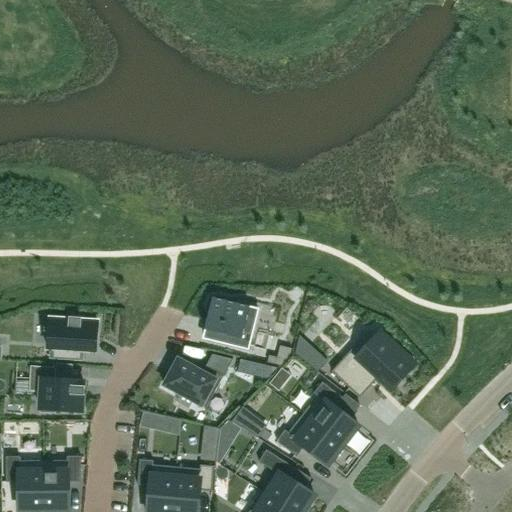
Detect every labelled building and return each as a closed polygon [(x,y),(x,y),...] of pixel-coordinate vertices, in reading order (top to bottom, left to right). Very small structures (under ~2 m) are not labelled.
[(212,297),(204,330),(209,331),(208,336),(207,340),(249,350),(259,309),(212,297)] [(48,330),(47,346),(48,346),(47,350),(50,350),(50,358),(78,360),(78,352),(84,352),(95,353),(95,349),(96,349),(97,333),(96,333),(97,321),(50,318),(49,330),(48,330)] [(347,354),(331,372),(359,398),(377,379),(378,378),(379,379),(391,390),(400,380),(410,369),(393,353),(397,348),(380,333),(376,338),(368,331),(347,354)] [(296,353),(301,358),(311,346),(300,336),(296,353)] [(178,359),(163,385),(178,393),(205,408),(220,382),(224,375),(232,358),(211,353),(201,371),(178,359)] [(283,366),(289,360),(279,357),(269,355),(267,362),(283,366)] [(240,358),(237,371),(249,374),(252,361),(240,358)] [(30,367),(29,392),(41,393),(39,413),(55,414),(55,410),(82,412),(82,396),(84,396),(85,387),(83,387),(83,382),(65,381),(53,380),(54,368),(53,368),(30,367)] [(317,397),(303,415),(343,446),(358,427),(335,408),(342,398),(323,383),(314,394),(317,397)] [(241,426),(250,414),(244,408),(233,422),(241,426)] [(142,413),(139,427),(178,436),(179,421),(142,413)] [(285,431),(276,442),(296,457),(304,447),(328,466),(343,446),(303,415),(288,433),(285,431)] [(219,429),(204,426),(200,460),(216,462),(219,429)] [(226,454),(218,449),(217,462),(220,464),(226,454)] [(266,450),(259,462),(275,472),(262,492),(294,511),(304,511),(314,496),(289,480),(296,469),(266,450)] [(43,461),(43,511),(68,511),(68,482),(81,482),(81,456),(67,456),(67,461),(43,461)] [(6,457),(6,482),(18,482),(18,511),(43,511),(43,461),(20,461),(20,457),(6,457)] [(139,460),(137,485),(150,486),(147,511),(172,511),(176,467),(153,465),(153,461),(139,460)] [(176,467),(172,511),(197,511),(199,491),(212,492),(214,466),(200,465),(199,469),(176,467)] [(294,511),(262,492),(249,511),(294,511)]
